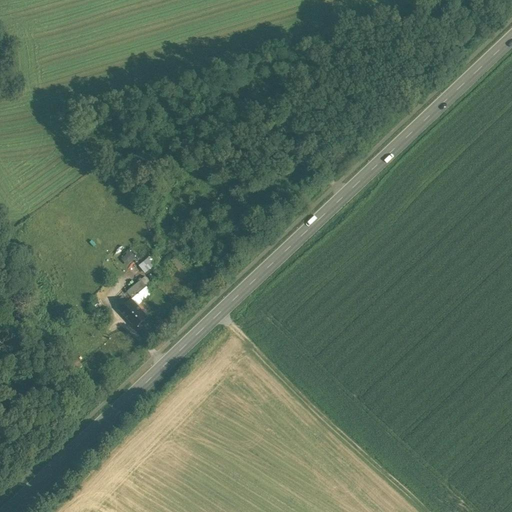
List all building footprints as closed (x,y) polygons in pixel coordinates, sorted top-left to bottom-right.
[(120,258),(126,265),(135,256),(129,250),(120,258)] [(161,260),(155,253),(139,266),(145,274),(161,260)] [(183,266),(176,257),(171,261),(178,270),(183,266)] [(145,276),(128,291),(128,292),(133,298),(147,286),(151,283),(145,276)] [(147,286),(133,298),(131,299),(138,306),(153,293),(147,286)] [(133,298),(128,292),(120,300),(125,305),(131,299),(133,298)] [(138,306),(131,299),(125,305),(120,310),(136,327),(148,317),(138,306)]
